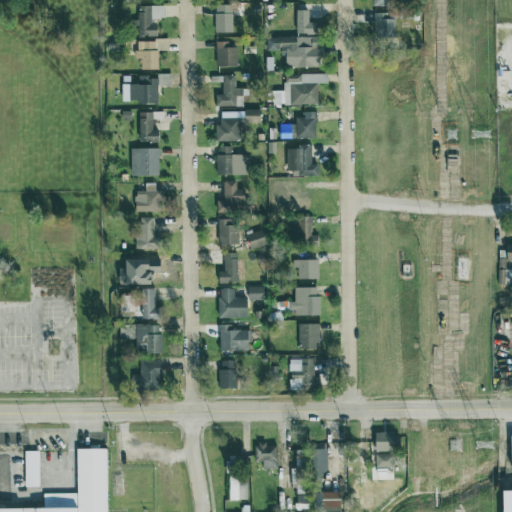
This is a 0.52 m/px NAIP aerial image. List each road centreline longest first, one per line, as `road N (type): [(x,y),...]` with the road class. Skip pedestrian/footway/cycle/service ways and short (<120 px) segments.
road 1 (residential): [(185,0),(191,412),(203,511)]
road 2 (tertiary): [(511,407),(0,415)]
road 3 (residential): [(341,0),(352,409)]
road 4 (residential): [(511,208),(346,198)]
